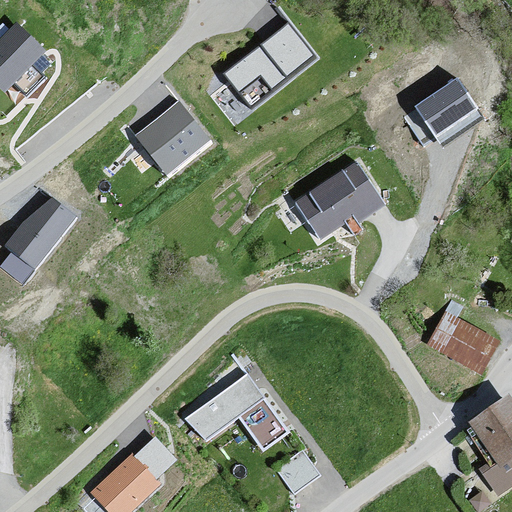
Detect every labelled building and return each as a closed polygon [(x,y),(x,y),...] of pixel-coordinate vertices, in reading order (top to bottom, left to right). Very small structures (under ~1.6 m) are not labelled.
[(317,58),(290,24),(224,76),(251,110),(317,58)] [(47,55),(17,25),(0,42),(0,88),(7,95),(47,55)] [(437,133),(474,107),(457,81),(419,107),(437,133)] [(218,142),(187,101),(138,137),(168,178),(218,142)] [(355,160),(298,203),(324,238),(354,216),(364,229),(391,208),(355,160)] [(73,217),(53,200),(24,223),(7,245),(34,266),(73,217)] [(509,341),(453,312),(438,342),(493,370),(509,341)] [(256,451),(284,430),(244,378),(189,420),(209,447),(237,426),(256,451)] [(511,490),(511,400),(476,425),(503,464),(490,473),(505,495),(511,490)] [(106,511),(130,511),(164,483),(155,473),(175,456),(159,437),(92,495),(106,511)] [(318,475),(303,451),(274,469),(290,493),(318,475)]
